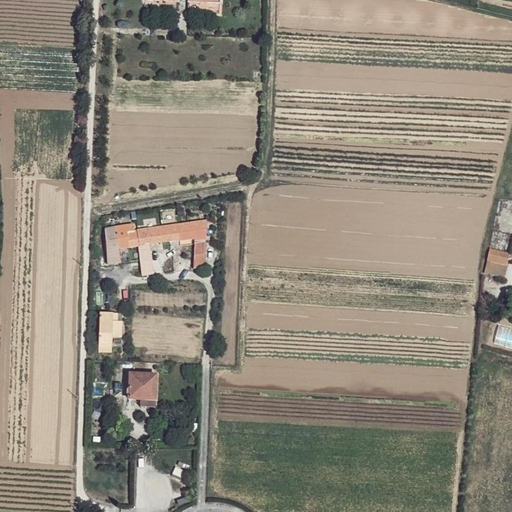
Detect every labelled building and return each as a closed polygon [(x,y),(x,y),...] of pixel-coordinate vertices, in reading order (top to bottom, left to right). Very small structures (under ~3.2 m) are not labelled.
[(133,226),(116,230),(120,251),(139,248),(144,276),(155,274),(149,245),(193,238),(193,268),(205,266),(206,220),(134,232),(133,226)] [(120,251),(116,230),(104,232),(110,267),(122,265),(120,251)] [(511,254),(491,250),(488,260),(511,266),(511,254)] [(113,312),(95,312),(94,343),(106,342),(106,337),(117,337),(117,322),(113,321),(113,312)] [(155,372),(130,374),(129,397),(139,397),(140,408),(155,407),(155,372)]
